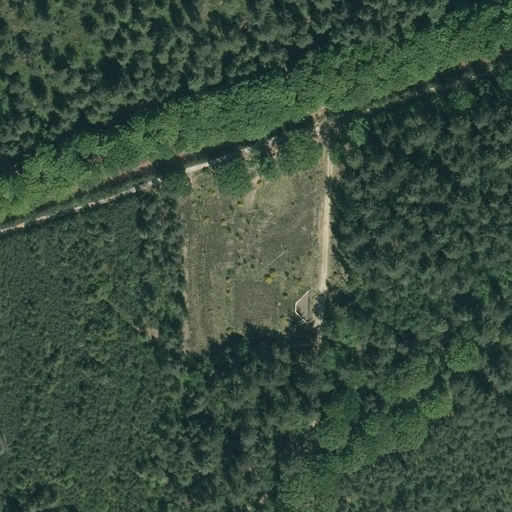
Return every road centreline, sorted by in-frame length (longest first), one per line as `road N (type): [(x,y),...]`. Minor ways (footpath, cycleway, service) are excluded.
road 1 (track): [(331,124),(0,243)]
road 2 (track): [(316,444),(331,124)]
road 3 (track): [(316,444),(511,326)]
road 4 (track): [(511,64),(331,124)]
road 5 (track): [(316,444),(209,511)]
